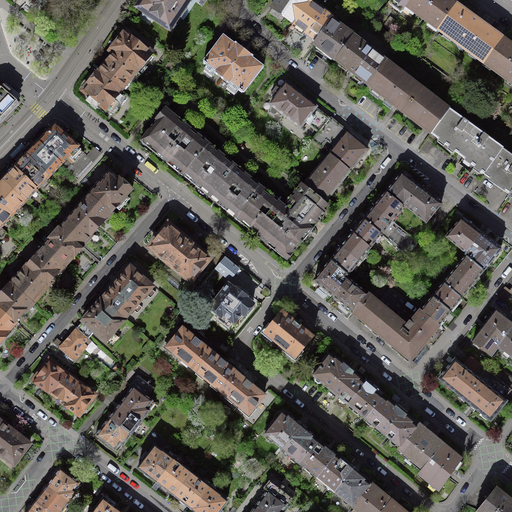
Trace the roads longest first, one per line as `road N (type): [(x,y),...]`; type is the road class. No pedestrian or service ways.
road 1 (residential): [(439,511),(239,350),(288,286)]
road 2 (residential): [(174,193),(0,390)]
road 3 (residential): [(231,0),(280,58),(400,152)]
road 4 (residential): [(400,152),(288,286)]
road 5 (residential): [(408,386),(511,261)]
road 6 (residential): [(50,94),(174,193)]
road 7 (residential): [(288,286),(408,386)]
road 8 (residential): [(400,152),(511,239)]
road 9 (residential): [(62,437),(160,511)]
